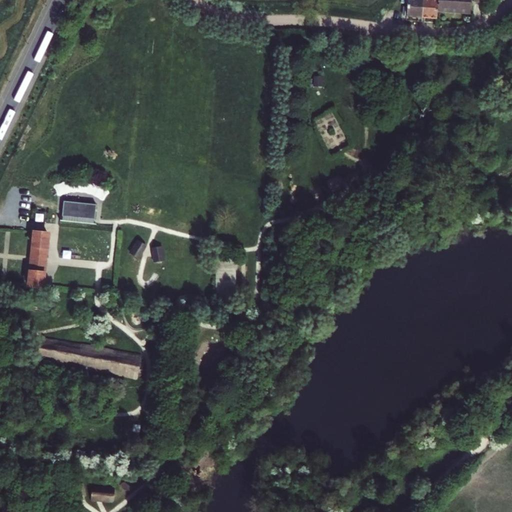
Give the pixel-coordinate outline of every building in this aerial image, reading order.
[(436,15),(436,8),(436,0),(421,0),(421,14),(436,15)] [(436,0),(436,8),(469,10),(469,0),(472,0),(481,1),(480,0),(436,0)] [(355,172),(344,176),(347,184),(358,179),(355,172)] [(340,176),(326,182),(331,193),(345,188),(340,176)] [(318,188),(311,191),(315,201),(323,197),(318,188)] [(63,202),(62,220),(93,223),(95,205),(63,202)] [(49,233),(34,232),(33,246),(34,247),(33,259),(32,271),(30,271),(29,286),(43,287),(45,273),(43,273),(45,260),(46,248),(47,248),(49,233)] [(161,252),(147,249),(145,262),(158,265),(161,252)] [(235,258),(215,258),(216,300),(236,299),(236,295),(235,258)] [(139,317),(140,316),(140,315),(140,313),(139,312),(138,311),(136,311),(135,311),(133,312),(132,312),(132,314),(131,315),(132,317),(132,318),(133,319),(135,319),(136,319),(137,319),(138,318),(139,317)] [(143,355),(42,337),(38,360),(139,378),(141,367),(143,355)] [(206,342),(197,359),(205,364),(215,347),(206,342)] [(237,351),(232,348),(228,356),(233,359),(237,351)] [(84,483),(73,486),(76,497),(87,495),(84,483)] [(115,488),(94,487),(93,500),(114,501),(115,488)]
